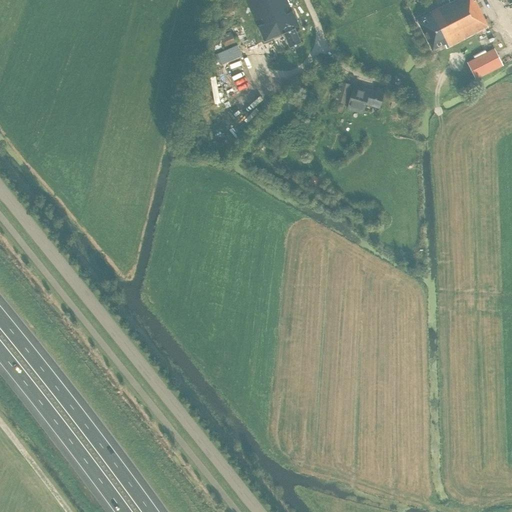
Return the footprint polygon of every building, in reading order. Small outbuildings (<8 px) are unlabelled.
[(301,43),(294,28),(299,26),(292,11),(286,14),(284,9),(288,7),(285,0),(245,0),(247,4),(249,3),(257,21),(262,19),(264,24),(257,27),(264,42),(283,33),(290,47),(301,43)] [(473,1),(472,0),(448,0),(450,2),(429,12),(430,13),(417,20),(432,50),(444,44),(446,48),(476,33),(479,40),(491,34),(488,27),(475,0),(473,1)] [(222,38),(226,47),(237,41),(232,32),(222,38)] [(221,66),(244,57),(239,44),(216,53),(221,66)] [(475,79),(503,65),(494,49),(467,63),(475,79)] [(220,110),(245,102),(242,93),(225,99),(217,75),(209,78),(220,110)] [(351,85),(340,81),(334,100),(346,104),(351,85)] [(347,108),(362,113),(365,104),(379,108),(384,90),(376,88),(375,92),(354,85),(347,108)] [(313,176),(308,183),(315,187),(319,180),(313,176)]
